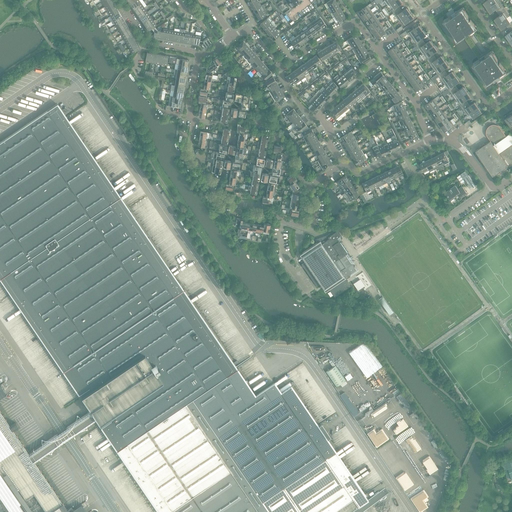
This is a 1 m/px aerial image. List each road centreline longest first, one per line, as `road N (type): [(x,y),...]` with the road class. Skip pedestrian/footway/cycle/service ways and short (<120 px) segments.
road 1 (unclassified): [(413,511),(308,356),(251,333),(76,78),(53,73),(0,108)]
road 2 (unclassified): [(0,340),(117,511)]
road 3 (residential): [(423,14),(488,104),(511,88)]
road 4 (residential): [(377,49),(355,21),(281,64)]
